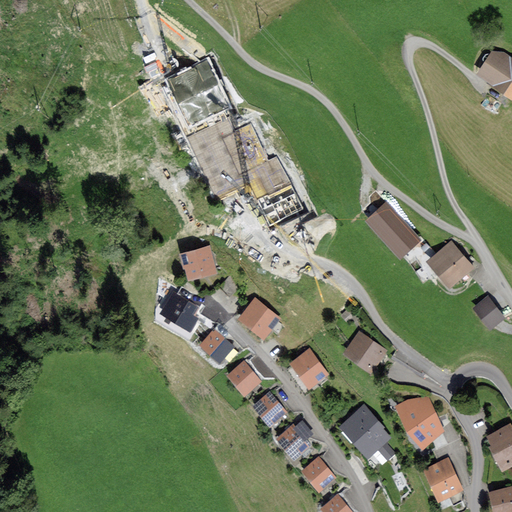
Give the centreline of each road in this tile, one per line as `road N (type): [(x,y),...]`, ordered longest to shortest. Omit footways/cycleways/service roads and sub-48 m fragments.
road 1 (residential): [(371,511),(279,373),(210,300)]
road 2 (unclassified): [(476,511),(477,448),(450,387),(464,373),(487,371),(511,397)]
